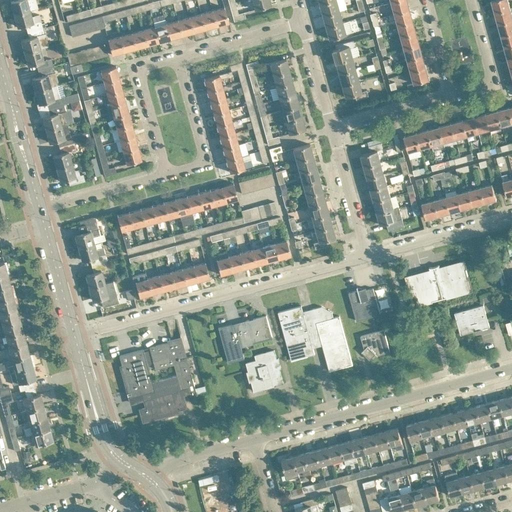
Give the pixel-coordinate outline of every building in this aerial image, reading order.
[(15,0),(10,1),(14,14),(29,10),(38,8),(35,0),(15,0)] [(114,8),(126,5),(124,0),(122,0),(113,3),(114,8)] [(161,6),(159,0),(148,3),(150,9),(161,6)] [(271,5),(269,0),(251,0),(255,10),(271,5)] [(339,11),(336,0),(334,0),(319,4),(322,15),(339,11)] [(408,9),(405,0),(397,0),(390,2),(394,13),(408,9)] [(510,8),(507,0),(493,0),(492,0),(495,12),(510,8)] [(239,14),(236,2),(230,4),(233,15),(239,14)] [(114,8),(113,3),(101,6),(103,11),(114,8)] [(150,9),(148,3),(137,6),(138,12),(150,9)] [(91,15),(103,11),(101,6),(90,9),(91,15)] [(138,12),(137,6),(125,9),(127,15),(138,12)] [(229,23),(225,7),(212,11),(216,26),(229,23)] [(511,19),(511,14),(510,8),(495,12),(498,24),(511,19)] [(91,15),(90,9),(78,12),(79,18),(91,15)] [(127,15),(125,9),(113,13),(115,19),(127,15)] [(412,21),(408,9),(394,13),(397,25),(412,21)] [(31,17),(29,10),(14,14),(17,27),(26,24),(28,31),(43,27),(39,14),(31,17)] [(216,26),(212,11),(201,14),(205,29),(216,26)] [(343,22),(339,11),(322,15),(325,27),(343,22)] [(67,21),(79,18),(78,12),(66,16),(67,21)] [(247,18),(246,13),(245,12),(239,14),(233,15),(235,21),(247,18)] [(115,19),(113,13),(102,16),(103,22),(115,19)] [(205,29),(201,14),(189,17),(193,32),(205,29)] [(103,22),(102,16),(96,17),(99,29),(105,28),(103,22)] [(99,29),(96,17),(90,19),(94,31),(99,29)] [(193,32),(189,17),(178,20),(182,35),(193,32)] [(170,39),(166,23),(165,18),(153,22),(154,26),(158,42),(170,39)] [(94,31),(90,19),(85,20),(88,32),(94,31)] [(511,32),(511,19),(498,24),(501,35),(511,32)] [(88,32),(85,20),(80,22),(83,34),(88,32)] [(182,35),(178,20),(166,23),(170,39),(182,35)] [(415,32),(412,21),(397,25),(400,37),(415,32)] [(83,34),(80,22),(74,23),(78,35),(83,34)] [(346,34),(343,22),(325,27),(329,39),(346,34)] [(78,35),(74,23),(69,25),(72,37),(78,35)] [(158,42),(154,26),(143,30),(147,45),(158,42)] [(48,46),(43,28),(43,27),(28,31),(29,38),(21,40),(25,53),(40,48),(48,46)] [(147,45),(143,30),(131,33),(135,48),(147,45)] [(418,44),(415,32),(400,37),(403,48),(418,44)] [(511,32),(501,35),(504,47),(511,44),(511,32)] [(135,48),(131,33),(120,36),(124,51),(135,48)] [(124,51),(120,36),(108,39),(112,54),(124,51)] [(355,47),(353,40),(335,45),(336,49),(332,50),(335,62),(352,57),(349,48),(355,47)] [(105,44),(98,46),(102,57),(108,55),(105,44)] [(421,55),(418,44),(403,48),(407,60),(421,55)] [(102,57),(98,46),(92,47),(95,59),(102,57)] [(95,59),(92,47),(86,49),(89,61),(95,59)] [(43,61),(40,48),(25,53),(28,65),(36,63),(38,69),(53,65),(51,59),(43,61)] [(89,61),(86,49),(80,51),(83,62),(89,61)] [(83,62),(80,51),(73,53),(77,64),(83,62)] [(77,64),(73,53),(67,54),(70,66),(77,64)] [(425,67),(421,55),(407,60),(410,71),(425,67)] [(355,69),(352,57),(335,62),(338,73),(355,69)] [(270,63),(273,75),(290,70),(286,59),(270,63)] [(259,66),(259,65),(258,60),(245,64),(247,70),(253,68),(259,66)] [(231,72),(237,70),(243,68),(241,62),(230,66),(231,72)] [(58,85),(53,65),(38,69),(40,76),(32,78),(35,91),(56,85),(58,85)] [(119,78),(116,66),(101,70),(104,82),(119,78)] [(428,79),(425,67),(410,71),(413,83),(428,79)] [(246,80),(243,68),(237,70),(241,82),(246,80)] [(256,80),(253,68),(247,70),(250,82),(256,80)] [(358,80),(355,69),(338,73),(341,85),(358,80)] [(360,77),(373,75),(372,69),(359,72),(360,77)] [(293,82),(290,70),(273,75),(276,87),(293,82)] [(86,87),(83,75),(77,76),(81,89),(86,87)] [(204,79),(208,91),(222,86),(219,75),(204,79)] [(122,89),(119,78),(104,82),(107,94),(122,89)] [(249,91),(246,80),(241,82),(244,93),(249,91)] [(259,92),(256,80),(250,82),(254,94),(259,92)] [(362,92),(358,80),(341,85),(345,97),(354,95),(356,100),(368,97),(367,91),(362,92)] [(296,94),(293,82),(276,87),(279,98),(296,94)] [(60,98),(56,85),(35,91),(39,103),(47,101),(49,108),(64,104),(80,99),(78,93),(62,97),(60,98)] [(226,98),(222,86),(208,91),(211,102),(226,98)] [(89,98),(86,87),(81,89),(84,100),(89,98)] [(126,101),(122,89),(107,94),(103,95),(106,107),(126,101)] [(252,103),(249,91),(244,93),(247,105),(252,103)] [(262,103),(259,92),(254,94),(257,105),(262,103)] [(299,105),(296,94),(279,98),(283,110),(299,105)] [(93,110),(89,98),(84,100),(87,112),(93,110)] [(229,110),(226,98),(211,102),(214,114),(229,110)] [(129,113),(126,101),(106,107),(109,118),(114,117),(129,113)] [(255,115),(252,103),(247,105),(250,116),(255,115)] [(266,115),(262,103),(257,105),(260,116),(266,115)] [(65,111),(64,104),(49,108),(51,114),(42,117),(46,130),(67,124),(64,111),(65,111)] [(302,117),(299,105),(283,110),(286,121),(302,117)] [(511,122),(511,121),(508,108),(497,111),(501,126),(511,122)] [(87,112),(90,123),(96,122),(101,120),(98,109),(93,110),(87,112)] [(232,121),(229,110),(214,114),(217,125),(232,121)] [(501,126),(497,111),(486,114),(489,129),(501,126)] [(132,124),(129,113),(114,117),(117,128),(132,124)] [(489,129),(486,114),(474,117),(478,132),(489,129)] [(258,126),(255,115),(250,116),(253,128),(258,126)] [(269,126),(266,115),(260,116),(263,128),(269,126)] [(306,129),(302,117),(286,121),(289,133),(306,129)] [(478,132),(474,117),(462,120),(466,135),(478,132)] [(466,135),(462,120),(451,124),(455,138),(466,135)] [(235,133),(232,121),(217,125),(220,137),(235,133)] [(99,133),(96,122),(90,123),(93,135),(99,133)] [(67,124),(61,125),(46,130),(49,142),(58,140),(59,146),(74,142),(87,138),(85,132),(70,136),(67,124)] [(135,136),(132,124),(117,128),(120,140),(135,136)] [(455,138),(451,124),(439,127),(443,141),(455,138)] [(262,138),(258,126),(253,128),(256,140),(262,138)] [(272,138),(269,126),(263,128),(266,140),(272,138)] [(443,141),(439,127),(428,130),(432,144),(443,141)] [(432,144),(428,130),(417,133),(420,148),(432,144)] [(102,144),(99,133),(93,135),(96,146),(102,144)] [(238,145),(235,133),(220,137),(223,149),(238,145)] [(420,148),(417,133),(404,136),(408,151),(420,148)] [(138,147),(135,136),(120,140),(123,152),(138,147)] [(279,136),(272,138),(266,140),(268,145),(280,142),(279,136)] [(265,150),(262,138),(256,140),(259,151),(265,150)] [(76,149),(74,142),(59,146),(61,153),(53,155),(56,168),(72,164),(68,151),(76,149)] [(369,146),(369,148),(370,152),(361,155),(364,166),(381,162),(377,150),(383,149),(381,143),(369,146)] [(105,156),(102,145),(102,144),(96,146),(100,157),(105,156)] [(309,144),(297,147),(293,148),(296,160),(312,155),(309,144)] [(241,156),(238,145),(223,149),(227,160),(241,156)] [(276,153),(282,151),(281,146),(269,149),(270,154),(276,153)] [(141,159),(138,147),(123,152),(126,163),(141,159)] [(268,162),(265,150),(259,151),(263,163),(268,162)] [(316,167),(312,155),(296,160),(299,171),(316,167)] [(108,168),(105,156),(100,157),(103,170),(108,168)] [(245,168),(241,156),(227,160),(230,172),(245,168)] [(384,174),(381,162),(364,166),(368,178),(384,174)] [(74,171),(72,164),(56,168),(60,181),(67,179),(69,185),(85,181),(83,174),(79,175),(78,170),(74,171)] [(116,172),(116,171),(115,167),(108,168),(103,170),(104,175),(116,172)] [(319,179),(316,167),(299,171),(303,183),(319,179)] [(275,185),(271,173),(266,175),(270,186),(275,185)] [(387,185),(384,174),(368,178),(371,190),(387,185)] [(270,186),(266,175),(261,176),(264,188),(270,186)] [(264,188),(261,176),(255,178),(259,189),(264,188)] [(259,189),(255,178),(249,179),(253,191),(259,189)] [(511,178),(503,181),(507,196),(511,194),(511,178)] [(253,191),(249,179),(244,181),(248,192),(253,191)] [(322,190),(319,179),(303,183),(306,195),(322,190)] [(248,192),(244,181),(239,182),(242,193),(248,192)] [(233,184),(222,187),(226,202),(237,199),(233,184)] [(496,199),(492,184),(480,187),(484,203),(485,202),(489,201),(490,203),(496,201),(496,199)] [(390,197),(387,186),(387,185),(371,190),(374,201),(390,197)] [(226,202),(222,187),(210,190),(214,205),(226,202)] [(484,203),(480,187),(469,190),(473,206),(473,205),(478,204),(479,206),(485,204),(484,203)] [(214,205),(210,190),(198,193),(203,208),(214,205)] [(325,202),(322,190),(306,195),(309,206),(325,202)] [(473,206),(469,190),(457,194),(461,209),(462,209),(462,208),(466,207),(467,210),(473,207),(473,206)] [(203,208),(198,193),(187,196),(191,211),(203,208)] [(461,209),(457,194),(446,197),(450,212),(450,211),(455,210),(456,213),(461,210),(461,209)] [(191,211),(187,196),(176,199),(180,214),(181,220),(193,217),(191,211)] [(394,209),(390,197),(374,201),(377,213),(394,209)] [(450,212),(446,197),(434,200),(438,215),(439,215),(438,215),(443,213),(444,216),(450,213),(449,212),(450,212)] [(397,207),(407,205),(405,198),(396,199),(397,207)] [(180,214),(176,199),(164,203),(168,218),(180,214)] [(438,215),(434,200),(422,203),(426,219),(427,218),(426,218),(431,217),(433,219),(438,216),(438,215)] [(274,202),(268,203),(271,214),(277,213),(274,202)] [(328,213),(325,202),(309,206),(312,218),(328,213)] [(168,218),(164,203),(153,206),(157,221),(168,218)] [(271,214),(268,203),(263,205),(266,216),(271,214)] [(266,216),(263,205),(257,206),(260,218),(266,216)] [(157,221),(153,206),(141,209),(145,224),(157,221)] [(260,218),(257,206),(252,208),(255,219),(260,218)] [(404,225),(399,207),(394,209),(377,213),(380,225),(386,223),(389,232),(404,227),(404,225)] [(255,219),(252,208),(246,209),(249,221),(255,219)] [(145,224),(141,209),(129,212),(133,227),(145,224)] [(249,221),(246,209),(241,211),(242,216),(244,222),(249,221)] [(133,227),(129,212),(117,215),(121,230),(133,227)] [(332,225),(328,213),(312,218),(316,230),(332,225)] [(244,222),(242,216),(231,219),(232,225),(244,222)] [(269,225),(281,222),(280,217),(268,220),(269,225)] [(93,218),(80,221),(83,231),(83,232),(78,234),(75,235),(78,248),(93,243),(104,240),(102,234),(100,235),(96,221),(94,222),(93,218)] [(232,225),(231,219),(219,223),(221,228),(232,225)] [(258,228),(269,225),(268,220),(256,223),(258,228)] [(221,228),(219,223),(207,226),(209,232),(221,228)] [(246,231),(258,228),(256,223),(245,226),(246,231)] [(335,237),(332,225),(316,230),(317,236),(312,238),(313,243),(315,249),(327,246),(327,245),(326,241),(326,240),(335,237)] [(209,232),(207,226),(196,229),(198,235),(209,232)] [(235,235),(246,231),(245,226),(233,229),(235,235)] [(186,238),(198,235),(196,229),(185,232),(186,238)] [(236,241),(235,235),(233,229),(222,232),(223,238),(229,236),(231,243),(236,241)] [(186,238),(185,232),(173,235),(175,241),(186,238)] [(211,241),(223,238),(222,232),(210,236),(211,241)] [(128,235),(123,236),(126,248),(131,247),(128,235)] [(175,241),(173,235),(161,239),(163,244),(175,241)] [(163,244),(161,239),(150,242),(151,247),(163,244)] [(200,244),(199,239),(187,242),(189,247),(200,244)] [(290,255),(286,239),(274,243),(279,258),(283,256),(285,259),(290,256),(290,255)] [(151,247),(150,242),(138,245),(140,251),(151,247)] [(177,250),(189,247),(187,242),(176,245),(177,250)] [(95,250),(93,243),(78,248),(82,260),(89,258),(91,265),(107,261),(103,248),(95,250)] [(279,258),(274,243),(263,246),(267,261),(272,260),(273,262),(279,259),(278,258),(279,258)] [(138,245),(131,247),(126,248),(128,254),(140,251),(138,245)] [(166,254),(177,251),(177,250),(176,245),(164,248),(166,254)] [(267,261),(263,246),(251,249),(255,265),(256,265),(256,264),(267,261),(267,262),(267,261)] [(154,257),(166,254),(164,248),(152,252),(154,257)] [(255,265),(251,249),(240,252),(244,268),(244,267),(249,266),(250,269),(256,266),(255,265)] [(154,257),(152,252),(141,255),(142,260),(154,257)] [(232,271),(228,255),(227,256),(226,252),(211,256),(215,269),(218,268),(220,274),(221,274),(232,271)] [(244,268),(240,252),(228,255),(232,271),(233,271),(233,270),(237,269),(238,272),(244,269),(244,268)] [(130,263),(142,260),(141,255),(129,258),(130,263)] [(109,268),(107,261),(91,265),(93,273),(86,275),(89,287),(104,283),(101,271),(109,268)] [(464,261),(455,264),(438,268),(437,266),(439,265),(439,264),(438,265),(437,266),(436,266),(434,267),(443,298),(471,290),(464,261)] [(205,262),(193,265),(198,281),(198,280),(202,279),(204,281),(209,279),(209,277),(205,262)] [(198,281),(193,265),(182,268),(186,284),(186,283),(191,282),(192,284),(198,282),(197,281),(198,281)] [(443,298),(434,267),(433,267),(432,267),(431,267),(429,267),(429,268),(431,268),(432,270),(406,277),(413,302),(418,305),(443,298)] [(186,284),(182,268),(170,271),(175,287),(175,286),(186,283),(186,284)] [(502,268),(497,269),(502,290),(507,288),(502,268)] [(151,293),(147,278),(145,271),(132,275),(133,281),(135,281),(139,297),(140,296),(141,295),(151,293)] [(175,287),(170,271),(159,274),(163,290),(163,289),(168,288),(169,291),(175,288),(174,287),(175,287)] [(0,287),(10,285),(7,273),(0,275),(0,287)] [(163,290),(159,274),(147,278),(151,293),(152,293),(156,291),(157,294),(163,291),(163,290)] [(106,290),(104,283),(89,287),(93,300),(100,298),(103,306),(118,302),(116,294),(112,295),(110,289),(106,290)] [(13,284),(10,285),(0,287),(0,300),(14,297),(14,296),(12,292),(15,291),(13,284)] [(365,288),(358,290),(358,287),(357,287),(358,290),(349,293),(356,321),(380,314),(373,288),(366,290),(365,288)] [(131,289),(125,291),(128,300),(134,298),(131,289)] [(18,303),(16,296),(14,296),(14,297),(0,300),(0,312),(17,308),(15,303),(18,303)] [(483,304),(454,312),(461,334),(489,326),(483,304)] [(322,306),(312,309),(303,311),(301,305),(278,312),(291,360),(314,354),(313,348),(322,345),(329,370),(352,364),(339,316),(333,317),(332,312),(322,306)] [(20,320),(17,308),(0,312),(0,316),(2,325),(20,320)] [(273,338),(266,315),(254,318),(255,317),(254,317),(252,321),(249,320),(232,324),(219,327),(229,363),(244,359),(241,346),(273,338)] [(23,331),(20,320),(2,325),(5,336),(23,331)] [(384,329),(361,336),(364,349),(361,352),(369,359),(375,353),(377,355),(378,355),(390,352),(384,329)] [(26,343),(23,331),(5,336),(9,348),(26,343)] [(186,357),(181,338),(172,341),(166,342),(155,346),(149,347),(153,360),(166,356),(168,363),(174,361),(178,375),(182,388),(184,388),(187,396),(197,394),(186,357)] [(29,355),(29,354),(26,343),(9,348),(12,359),(29,355)] [(151,397),(182,388),(178,375),(158,381),(154,366),(168,363),(166,356),(153,360),(149,347),(143,349),(133,352),(122,355),(119,355),(121,364),(126,381),(130,395),(132,402),(151,397)] [(284,383),(279,368),(281,368),(278,358),(277,359),(274,350),(256,355),(257,360),(247,363),(249,371),(247,372),(250,381),(252,381),(255,391),(284,383)] [(31,361),(34,361),(32,354),(29,354),(29,355),(12,359),(13,365),(8,366),(10,372),(24,368),(33,366),(31,361)] [(36,378),(33,366),(24,368),(10,372),(13,384),(19,383),(21,390),(34,386),(32,379),(36,378)] [(3,387),(0,375),(0,374),(0,395),(11,392),(9,385),(3,387)] [(183,397),(187,396),(184,388),(182,388),(151,397),(154,405),(142,408),(145,419),(180,409),(180,411),(186,410),(186,408),(183,397)] [(13,400),(11,392),(0,395),(0,397),(2,404),(7,402),(13,400)] [(23,398),(26,410),(43,405),(40,393),(23,398)] [(511,411),(511,400),(511,396),(499,399),(503,414),(511,411)] [(503,414),(499,399),(488,402),(492,417),(503,414)] [(11,414),(7,402),(2,404),(5,415),(11,414)] [(492,417),(488,402),(476,405),(480,420),(492,417)] [(47,416),(43,405),(26,410),(29,421),(47,416)] [(480,420),(476,405),(465,409),(469,424),(480,420)] [(469,424),(465,409),(453,412),(457,427),(469,424)] [(457,427),(453,412),(441,415),(445,430),(457,427)] [(14,425),(11,414),(5,415),(8,427),(14,425)] [(445,430),(441,415),(430,418),(434,433),(445,430)] [(50,428),(47,416),(29,421),(30,427),(25,428),(26,435),(32,433),(50,428)] [(434,433),(430,418),(419,421),(422,436),(434,433)] [(422,436),(419,421),(406,425),(410,440),(422,436)] [(17,437),(14,425),(8,427),(11,439),(17,437)] [(398,427),(394,428),(386,430),(391,445),(395,444),(397,450),(404,448),(398,427)] [(53,440),(50,428),(32,433),(35,445),(53,440)] [(391,445),(386,430),(375,434),(379,448),(391,445)] [(509,436),(508,431),(496,434),(498,439),(509,436)] [(486,443),(485,437),(484,434),(478,435),(477,432),(471,434),(473,440),(475,446),(486,443)] [(379,448),(375,434),(363,437),(367,452),(379,448)] [(498,439),(496,434),(485,437),(486,443),(498,439)] [(20,449),(17,437),(11,439),(14,451),(20,449)] [(367,452),(363,437),(352,440),(356,455),(367,452)] [(356,455),(352,440),(340,443),(344,458),(356,455)] [(475,446),(473,440),(462,443),(463,449),(475,446)] [(511,446),(510,440),(499,443),(501,449),(511,446)] [(344,458),(340,443),(328,446),(332,461),(344,458)] [(463,449),(462,443),(450,447),(452,452),(463,449)] [(501,449),(499,443),(487,446),(489,452),(501,449)] [(332,461),(328,446),(317,450),(321,465),(332,461)] [(489,452),(487,446),(476,450),(478,455),(489,452)] [(452,452),(450,447),(438,450),(440,455),(452,452)] [(321,465),(317,450),(305,453),(309,468),(321,465)] [(440,455),(438,450),(427,453),(428,459),(440,455)] [(478,455),(476,450),(464,453),(466,459),(478,455)] [(309,468),(305,453),(293,456),(298,471),(302,470),(304,476),(311,474),(309,468)] [(428,459),(427,453),(415,456),(417,462),(428,459)] [(466,459),(464,453),(452,456),(454,462),(466,459)] [(299,476),(298,471),(293,456),(281,459),(287,479),(299,476)] [(454,462),(452,456),(441,459),(442,465),(454,462)] [(408,464),(407,459),(395,462),(397,467),(408,464)] [(397,467),(395,462),(384,465),(385,471),(397,467)] [(432,468),(430,462),(418,466),(419,471),(432,468)] [(385,471),(384,465),(372,468),(374,474),(385,471)] [(508,480),(504,465),(493,468),(497,483),(508,480)] [(419,471),(418,466),(406,469),(408,475),(419,471)] [(374,474),(372,468),(361,471),(362,477),(374,474)] [(497,483),(493,468),(482,471),(486,486),(497,483)] [(408,475),(406,469),(394,472),(396,478),(408,475)] [(362,477),(361,471),(349,475),(351,480),(362,477)] [(486,486),(482,471),(470,474),(474,489),(486,486)] [(396,478),(394,472),(383,475),(384,481),(396,478)] [(474,489),(470,474),(458,477),(462,492),(474,489)] [(338,484),(351,480),(349,475),(337,478),(338,484)] [(462,492),(458,477),(458,478),(458,476),(446,479),(450,496),(462,492)] [(338,484),(337,478),(326,481),(327,487),(338,484)] [(428,486),(424,487),(428,502),(439,499),(434,478),(426,480),(428,486)] [(376,486),(374,480),(363,483),(364,489),(376,486)] [(315,490),(327,487),(326,481),(314,485),(315,490)] [(315,490),(314,485),(302,488),(304,493),(315,490)] [(377,491),(376,486),(364,489),(366,494),(377,491)] [(428,502),(424,487),(412,490),(416,505),(428,502)] [(292,496),(304,493),(302,488),(290,491),(292,496)] [(336,491),(337,496),(349,493),(347,488),(336,491)] [(416,505),(412,490),(400,493),(404,508),(416,505)] [(379,497),(377,491),(366,494),(367,500),(379,497)] [(350,499),(349,493),(337,496),(339,502),(350,499)] [(398,511),(398,510),(404,508),(400,493),(379,499),(380,502),(382,508),(383,511),(398,511)] [(320,503),(318,497),(303,502),(304,507),(295,509),(296,511),(318,511),(317,504),(320,503)] [(380,502),(379,499),(379,497),(367,500),(369,505),(380,502)] [(352,504),(350,499),(339,502),(340,507),(352,504)] [(382,508),(380,502),(369,505),(370,511),(382,508)]
